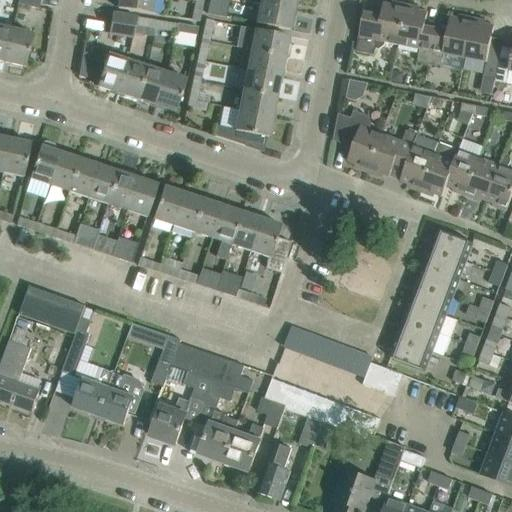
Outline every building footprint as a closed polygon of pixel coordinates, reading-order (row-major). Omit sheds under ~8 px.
[(38,10),(40,0),(20,0),(19,5),(38,10)] [(151,15),(153,0),(118,0),(117,9),(151,15)] [(197,21),(202,1),(195,0),(194,0),(190,20),(197,21)] [(213,15),(216,0),(208,0),(206,14),(213,15)] [(294,10),(295,0),(259,0),(259,3),(294,10)] [(290,31),(294,10),(259,3),(255,24),(270,27),(290,31)] [(398,45),(405,8),(406,5),(393,3),(392,6),(384,4),(381,17),(364,13),(356,52),(374,56),(376,50),(380,50),(389,43),(398,45)] [(429,64),(436,29),(425,27),(428,13),(419,11),(420,8),(406,5),(405,8),(398,45),(420,49),(417,62),(429,64)] [(131,39),(134,25),(136,18),(112,15),(108,35),(131,39)] [(465,57),(472,22),(473,19),(459,16),(459,19),(450,17),(448,32),(436,29),(429,64),(440,66),(443,53),(465,57)] [(155,28),(156,22),(136,18),(134,25),(155,28)] [(488,57),(494,26),(486,25),(487,22),(473,19),(472,22),(465,57),(487,62),(484,75),(496,78),(499,59),(488,57)] [(209,43),(213,22),(205,21),(201,41),(209,43)] [(175,32),(176,25),(156,22),(155,28),(175,32)] [(197,28),(176,25),(175,32),(196,35),(197,28)] [(0,62),(2,63),(11,29),(0,26),(0,62)] [(25,68),(33,35),(11,29),(2,63),(25,68)] [(284,58),(288,37),(255,30),(251,51),(284,58)] [(204,63),(209,43),(201,41),(197,61),(204,63)] [(280,78),(284,58),(251,51),(247,71),(280,78)] [(511,71),(511,54),(501,52),(499,59),(496,78),(495,81),(507,83),(509,71),(511,71)] [(115,94),(126,61),(107,55),(97,88),(115,94)] [(134,100),(145,67),(126,61),(115,94),(134,100)] [(200,83),(204,63),(197,61),(192,81),(200,83)] [(90,63),(85,77),(98,81),(103,67),(90,63)] [(156,106),(166,74),(145,67),(134,100),(156,106)] [(276,98),(280,78),(247,71),(243,91),(276,98)] [(393,71),(391,82),(401,84),(403,73),(393,71)] [(176,113),(186,80),(166,74),(156,106),(176,113)] [(196,101),(200,83),(192,81),(189,99),(196,101)] [(272,118),(276,98),(243,91),(239,111),(272,118)] [(442,108),(444,100),(431,97),(430,105),(442,108)] [(206,111),(208,103),(196,101),(189,99),(187,107),(206,111)] [(473,114),(475,106),(462,103),(460,112),(473,114)] [(486,117),(488,108),(475,106),(473,114),(486,117)] [(244,147),(247,134),(268,138),(272,118),(239,111),(235,129),(216,126),(214,137),(244,147)] [(367,173),(381,135),(361,127),(365,115),(354,111),(351,118),(339,114),(333,141),(353,148),(348,162),(355,165),(354,168),(367,173)] [(511,122),(511,113),(505,112),(503,120),(511,122)] [(405,169),(407,163),(413,147),(417,136),(418,134),(407,130),(403,143),(381,135),(367,173),(380,177),(381,174),(389,177),(394,165),(405,169)] [(420,192),(438,144),(417,136),(413,147),(407,163),(405,169),(400,182),(408,184),(407,187),(420,192)] [(0,172),(3,173),(10,140),(0,137),(0,172)] [(23,178),(31,144),(10,140),(3,173),(23,178)] [(49,186),(60,153),(54,152),(55,148),(54,145),(45,142),(42,144),(41,147),(40,147),(29,179),(49,186)] [(446,186),(455,162),(459,151),(438,144),(420,192),(433,197),(434,194),(442,197),(446,186)] [(465,197),(480,159),(459,151),(455,162),(446,186),(453,189),(452,191),(465,197)] [(69,192),(80,160),(60,153),(49,186),(69,192)] [(487,201),(500,167),(480,159),(465,197),(478,201),(479,198),(487,201)] [(88,199),(99,166),(80,160),(69,192),(88,199)] [(108,205),(118,173),(99,166),(88,199),(108,205)] [(506,212),(511,196),(511,170),(500,167),(487,201),(494,204),(493,207),(506,212)] [(127,211),(138,179),(118,173),(108,205),(127,211)] [(147,218),(158,186),(138,179),(127,211),(147,218)] [(173,227),(183,194),(163,187),(153,220),(173,227)] [(192,233),(203,200),(183,194),(173,227),(192,233)] [(211,239),(222,207),(203,200),(192,233),(211,239)] [(231,246),(241,213),(222,207),(211,239),(221,243),(216,258),(226,261),(231,246)] [(0,220),(11,224),(13,217),(0,212),(0,220)] [(250,252),(261,220),(241,213),(231,246),(250,252)] [(34,232),(37,225),(19,219),(16,226),(34,232)] [(281,274),(291,243),(277,239),(281,226),(261,220),(250,252),(269,258),(266,269),(281,274)] [(53,239),(56,231),(37,225),(34,232),(53,239)] [(95,244),(97,236),(99,232),(79,225),(75,237),(73,245),(92,251),(95,244)] [(73,245),(75,237),(56,231),(53,239),(73,245)] [(466,262),(473,244),(438,231),(431,249),(466,262)] [(112,258),(117,243),(97,236),(95,244),(92,251),(90,257),(110,263),(112,258)] [(132,264),(137,249),(138,245),(118,238),(117,243),(112,258),(132,264)] [(459,280),(466,262),(431,249),(424,267),(459,280)] [(157,273),(160,265),(140,259),(137,266),(157,273)] [(503,276),(507,265),(497,261),(492,272),(503,276)] [(177,279),(179,272),(160,265),(157,273),(177,279)] [(452,298),(459,280),(424,267),(418,285),(452,298)] [(196,286),(199,278),(179,272),(177,279),(196,286)] [(218,285),(220,278),(201,272),(199,278),(196,286),(216,292),(218,284),(218,285)] [(222,272),(220,278),(218,285),(218,284),(216,292),(235,298),(237,291),(242,278),(222,272)] [(500,286),(503,276),(492,272),(489,282),(500,286)] [(245,273),(240,289),(251,292),(257,276),(245,273)] [(446,316),(452,298),(418,285),(411,303),(446,316)] [(35,321),(45,292),(30,287),(20,315),(35,321)] [(255,305),(257,297),(237,291),(235,298),(255,305)] [(48,325),(58,297),(45,292),(35,321),(48,325)] [(60,329),(70,301),(58,297),(48,325),(60,329)] [(490,312),(494,301),(484,297),(479,308),(490,312)] [(76,335),(77,330),(85,308),(86,307),(70,301),(60,329),(76,335)] [(439,334),(446,316),(411,303),(404,321),(439,334)] [(507,318),(511,307),(500,304),(496,314),(507,318)] [(486,323),(490,312),(479,308),(475,319),(486,323)] [(503,329),(507,318),(496,314),(492,325),(503,329)] [(432,352),(439,334),(404,321),(397,339),(432,352)] [(133,324),(129,336),(138,339),(142,327),(133,324)] [(302,331),(292,328),(284,348),(294,352),(302,331)] [(74,377),(89,337),(90,335),(77,330),(76,335),(62,373),(74,377)] [(305,356),(312,335),(302,331),(294,352),(305,356)] [(477,348),(481,337),(470,333),(466,344),(477,348)] [(60,334),(55,347),(69,352),(73,339),(60,334)] [(315,359),(322,339),(312,335),(305,356),(315,359)] [(325,363),(333,343),(322,339),(315,359),(325,363)] [(425,371),(432,352),(397,339),(390,358),(425,371)] [(494,354),(497,344),(487,340),(483,350),(494,354)] [(335,367),(343,346),(333,343),(325,363),(335,367)] [(17,385),(29,352),(9,344),(0,367),(0,399),(32,412),(39,393),(17,385)] [(185,371),(194,349),(180,344),(173,364),(173,366),(185,371)] [(473,358),(477,348),(466,344),(462,354),(473,358)] [(345,371),(353,350),(343,346),(335,367),(345,371)] [(198,375),(206,353),(194,349),(185,371),(189,372),(198,375)] [(355,375),(363,354),(353,350),(345,371),(355,375)] [(490,365),(494,354),(483,350),(479,360),(490,365)] [(219,358),(206,353),(198,375),(211,380),(219,358)] [(371,364),(373,358),(363,354),(355,375),(365,378),(369,369),(371,364)] [(224,384),(232,362),(219,358),(211,380),(213,380),(224,384)] [(165,387),(173,366),(173,364),(160,359),(152,383),(165,387)] [(238,385),(245,367),(232,362),(224,384),(236,388),(237,388),(238,385)] [(374,390),(382,368),(371,364),(369,369),(365,378),(363,386),(374,390)] [(385,394),(393,372),(382,368),(374,390),(385,394)] [(98,417),(114,374),(103,370),(98,385),(84,380),(81,389),(74,408),(98,417)] [(464,385),(467,374),(456,370),(452,381),(464,385)] [(205,403),(213,380),(211,380),(198,375),(189,372),(185,385),(195,389),(192,398),(205,403)] [(404,376),(393,372),(385,394),(395,398),(403,377),(404,376)] [(126,375),(125,378),(114,374),(98,417),(124,426),(129,412),(136,414),(145,391),(140,380),(126,375)] [(467,374),(464,385),(470,387),(473,377),(467,374)] [(480,391),(484,380),(473,377),(470,387),(480,391)] [(278,403),(285,384),(273,379),(266,398),(278,403)] [(231,401),(236,388),(224,384),(213,380),(205,403),(218,408),(222,398),(231,401)] [(296,388),(285,384),(278,403),(286,406),(285,409),(287,410),(296,388)] [(298,414),(306,392),(296,388),(287,410),(298,414)] [(511,403),(511,388),(510,393),(499,389),(496,397),(511,403)] [(317,396),(306,392),(298,414),(308,417),(317,396)] [(327,400),(317,396),(308,417),(309,418),(319,421),(327,400)] [(285,409),(286,406),(278,403),(266,398),(262,397),(258,410),(268,414),(265,424),(278,429),(285,409)] [(183,426),(191,402),(180,398),(176,411),(161,406),(157,417),(150,436),(176,445),(183,426)] [(460,398),(456,409),(466,412),(470,402),(460,398)] [(337,404),(327,400),(319,421),(321,422),(322,422),(330,425),(337,404)] [(348,407),(337,404),(330,425),(333,426),(340,428),(348,407)] [(351,432),(358,411),(348,407),(340,428),(351,432)] [(226,415),(215,411),(210,424),(199,453),(224,462),(235,433),(239,423),(225,418),(226,415)] [(369,415),(358,411),(351,432),(361,436),(369,415)] [(511,440),(511,416),(504,413),(496,434),(511,440)] [(381,420),(369,415),(361,436),(374,440),(375,437),(381,420)] [(312,449),(321,422),(319,421),(309,418),(300,445),(312,449)] [(322,422),(318,435),(325,437),(330,435),(333,426),(330,425),(322,422)] [(248,438),(235,433),(224,462),(249,472),(260,442),(264,429),(253,425),(248,438)] [(460,432),(456,443),(466,446),(470,436),(460,432)] [(511,463),(511,440),(496,434),(488,454),(511,463)] [(405,451),(406,448),(389,442),(377,477),(392,483),(393,483),(401,462),(405,451)] [(462,457),(466,446),(456,443),(452,453),(462,457)] [(287,482),(290,472),(284,469),(291,449),(276,444),(266,474),(259,493),(280,501),(287,482)] [(426,458),(405,451),(401,462),(422,469),(422,468),(426,458)] [(511,487),(511,463),(488,454),(480,475),(511,487)] [(339,503),(336,511),(364,511),(375,482),(345,471),(341,483),(335,501),(339,503)] [(438,486),(442,476),(432,472),(428,482),(438,486)] [(453,480),(442,476),(438,486),(449,490),(453,480)] [(479,502),(483,491),(472,487),(468,498),(479,502)] [(493,495),(483,491),(479,502),(489,506),(493,495)] [(406,511),(408,506),(387,498),(382,511),(406,511)]
